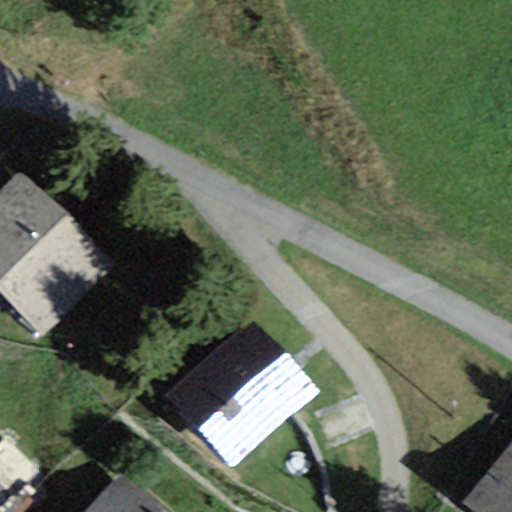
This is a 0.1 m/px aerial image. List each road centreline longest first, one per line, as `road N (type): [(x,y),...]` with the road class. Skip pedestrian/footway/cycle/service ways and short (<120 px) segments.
road 1 (unclassified): [(224,193),(379,416),(384,511)]
road 2 (unclassified): [(224,193),(334,245),(511,351)]
road 3 (unclassified): [(0,84),(224,193)]
